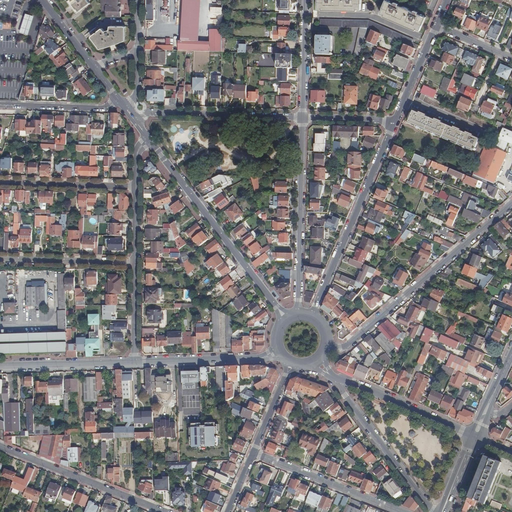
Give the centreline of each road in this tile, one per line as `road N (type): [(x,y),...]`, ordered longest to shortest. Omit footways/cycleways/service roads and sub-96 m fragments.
road 1 (residential): [(511,202),(345,346),(328,345)]
road 2 (tertiary): [(286,317),(148,138)]
road 3 (residential): [(311,314),(393,124)]
road 4 (residential): [(303,118),(298,312)]
road 5 (residential): [(164,511),(0,446)]
road 6 (residential): [(303,118),(152,112),(134,119)]
road 7 (tertiary): [(331,376),(432,511)]
road 8 (residential): [(254,453),(403,511)]
road 9 (tertiary): [(331,376),(475,436)]
road 10 (tertiary): [(278,353),(135,361)]
road 11 (residential): [(137,187),(0,181)]
road 12 (residential): [(0,258),(135,263)]
road 13 (tertiary): [(135,361),(0,366)]
road 14 (residential): [(121,103),(0,105)]
